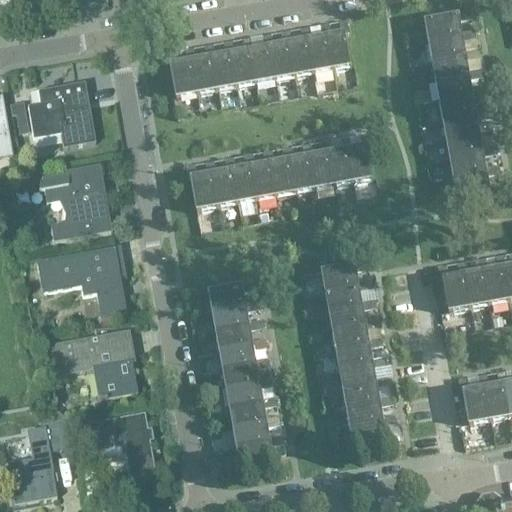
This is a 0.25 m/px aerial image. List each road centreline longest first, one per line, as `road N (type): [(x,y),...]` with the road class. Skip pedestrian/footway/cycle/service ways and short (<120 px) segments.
road 1 (residential): [(204,511),(120,30)]
road 2 (residential): [(452,481),(416,271)]
road 3 (residential): [(120,30),(292,0)]
road 4 (residential): [(281,511),(452,481)]
road 5 (residential): [(0,51),(120,30)]
